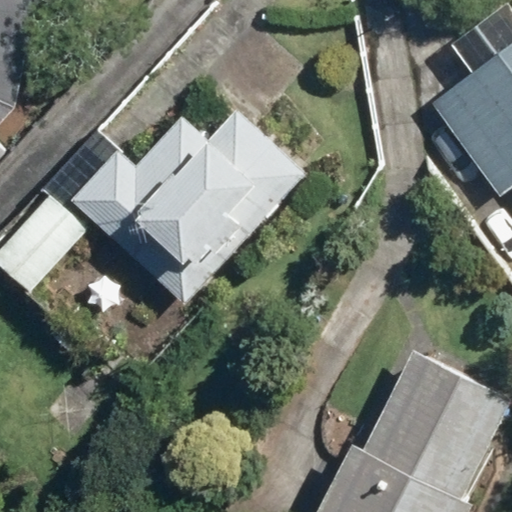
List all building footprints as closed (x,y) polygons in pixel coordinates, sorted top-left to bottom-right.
[(0,0),(0,130),(23,106),(39,0),(0,0)] [(511,3),(460,41),(484,73),(435,109),(501,199),(511,190),(511,3)] [(72,194),(106,224),(196,304),(314,172),(244,109),(216,140),(188,115),(141,167),(116,145),(72,194)] [(0,269),(37,301),(100,230),(57,193),(0,256),(0,269)] [(470,511),(511,410),(511,391),(417,353),(378,448),(355,439),(325,511),(470,511)]
